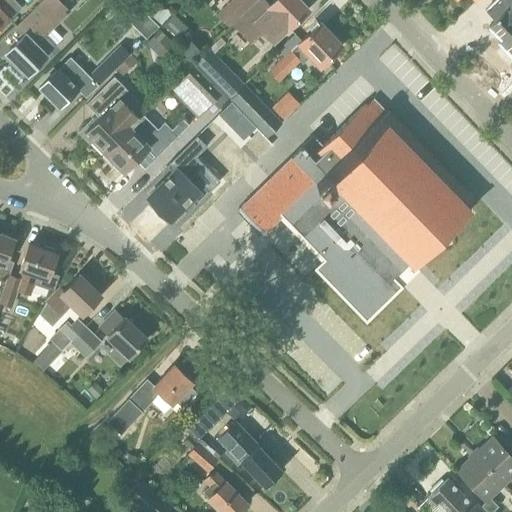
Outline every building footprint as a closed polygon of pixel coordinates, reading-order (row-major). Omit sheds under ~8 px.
[(0,0),(0,27),(10,18),(0,7),(0,6),(6,0),(0,0)] [(7,54),(28,75),(56,46),(43,33),(68,8),(59,0),(43,0),(18,26),(26,34),(7,54)] [(244,16),(259,0),(232,0),(228,4),(240,17),(243,15),(244,16)] [(244,16),(237,23),(250,37),(257,30),(261,34),(273,46),(291,28),(309,11),(306,8),(310,4),(306,0),(275,0),(270,5),(266,0),(259,0),(244,16)] [(511,0),(496,0),(486,10),(495,21),(489,26),(502,40),(499,42),(511,56),(511,0)] [(153,21),(141,33),(147,39),(159,27),(153,21)] [(280,82),(289,73),(301,62),(304,65),(311,57),(322,68),(344,47),(321,23),(271,73),(280,82)] [(149,45),(160,56),(171,45),(160,34),(149,45)] [(243,83),(214,54),(221,47),(214,41),(208,48),(195,60),(230,96),(243,83)] [(119,45),(87,75),(97,86),(129,55),(119,45)] [(122,74),(136,61),(131,55),(117,69),(122,74)] [(70,57),(40,87),(60,107),(78,89),(87,98),(98,87),(97,86),(87,75),(88,75),(79,67),(70,57)] [(228,97),(196,63),(169,89),(196,117),(207,107),(212,112),(228,97)] [(93,140),(106,152),(132,127),(139,119),(119,99),(128,90),(115,77),(88,104),(101,117),(98,120),(94,116),(79,131),(91,143),(93,140)] [(267,102),(248,82),(232,96),(269,135),(284,120),(267,102)] [(278,101),(273,107),(283,117),(294,107),(283,96),(278,101)] [(241,205),(239,207),(264,233),(280,218),(282,216),(289,222),(287,225),(288,226),(291,224),(303,237),(301,239),(302,241),(305,239),(314,248),(311,250),(313,252),(315,249),(324,259),(314,268),(316,269),(317,269),(326,278),(325,279),(326,280),(327,279),(336,289),(335,289),(337,291),(338,290),(347,299),(346,300),(347,302),(348,301),(357,310),(356,311),(358,313),(359,312),(367,320),(375,312),(376,313),(377,311),(376,310),(383,304),(384,304),(386,303),(385,302),(392,295),(393,296),(395,295),(394,294),(401,287),(402,288),(403,286),(394,277),(409,263),(413,266),(428,251),(432,255),(434,254),(430,249),(437,243),(441,247),(452,236),(448,232),(454,226),(458,230),(460,228),(456,225),(471,211),(464,204),(473,195),(389,110),(388,112),(375,99),(368,106),(367,105),(324,146),(313,135),(242,205),(241,205)] [(255,126),(232,102),(224,109),(230,115),(226,119),(243,137),(255,126)] [(106,152),(103,155),(119,171),(121,168),(125,172),(138,160),(141,163),(145,159),(146,159),(146,158),(151,163),(178,136),(165,123),(157,131),(143,117),(145,116),(144,115),(142,116),(139,119),(132,127),(106,152)] [(174,173),(148,197),(171,220),(183,208),(188,213),(200,202),(195,197),(206,187),(189,169),(198,160),(198,161),(199,159),(197,156),(207,146),(197,136),(167,165),(174,173)] [(15,238),(0,233),(0,274),(8,277),(9,278),(11,274),(15,262),(8,259),(15,238)] [(8,277),(0,300),(0,302),(13,307),(19,291),(31,296),(36,283),(55,290),(59,274),(52,272),(58,254),(53,253),(54,249),(44,246),(43,249),(30,244),(21,269),(23,269),(21,278),(11,274),(9,278),(8,277)] [(46,301),(48,303),(38,314),(51,327),(62,316),(73,304),(83,314),(102,295),(80,274),(64,290),(60,286),(46,301)] [(302,366),(331,395),(369,356),(339,327),(346,320),(324,299),(309,314),(332,335),(302,366)] [(109,336),(98,348),(125,372),(141,356),(136,351),(148,339),(125,318),(116,310),(101,326),(110,335),(109,336)] [(52,342),(33,362),(37,366),(41,370),(42,369),(45,371),(71,343),(86,327),(76,318),(70,324),(66,320),(48,339),(52,342)] [(101,342),(86,327),(71,343),(86,358),(101,342)] [(175,364),(155,386),(147,378),(108,421),(122,434),(161,392),(175,405),(177,403),(182,408),(196,392),(191,387),(195,383),(175,364)] [(206,432),(230,409),(217,396),(192,419),(184,427),(198,440),(206,432)] [(236,421),(220,438),(229,448),(226,451),(238,464),(242,461),(266,486),(268,488),(278,478),(276,476),(283,469),(258,443),(258,444),(236,421)] [(184,427),(162,448),(169,455),(178,447),(193,462),(207,448),(198,440),(184,427)] [(476,453),(507,485),(511,480),(511,455),(494,436),(476,453)] [(476,453),(459,469),(488,500),(482,505),(488,511),(492,511),(499,506),(492,499),(507,485),(476,453)] [(188,474),(175,486),(199,511),(241,511),(248,505),(226,482),(224,483),(217,475),(202,489),(188,474)] [(449,478),(430,496),(445,511),(486,511),(475,499),(472,503),(449,478)] [(169,511),(174,506),(143,481),(128,500),(142,511),(169,511)]
